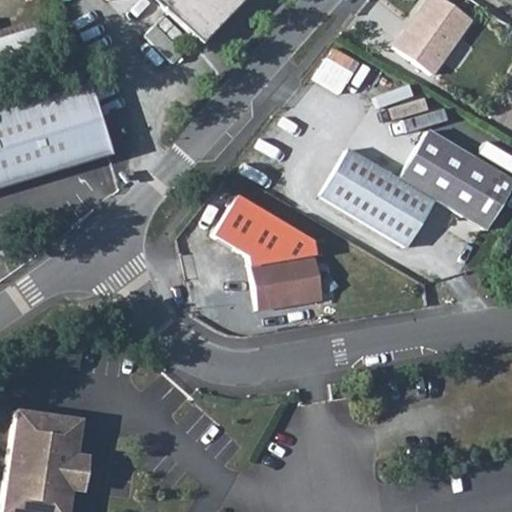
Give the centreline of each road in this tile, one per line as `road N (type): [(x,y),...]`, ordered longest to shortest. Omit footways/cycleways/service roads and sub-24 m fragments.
road 1 (unclassified): [(511,326),(217,367),(177,348),(98,241)]
road 2 (unclassified): [(98,241),(323,0)]
road 3 (unclassified): [(0,311),(98,241)]
